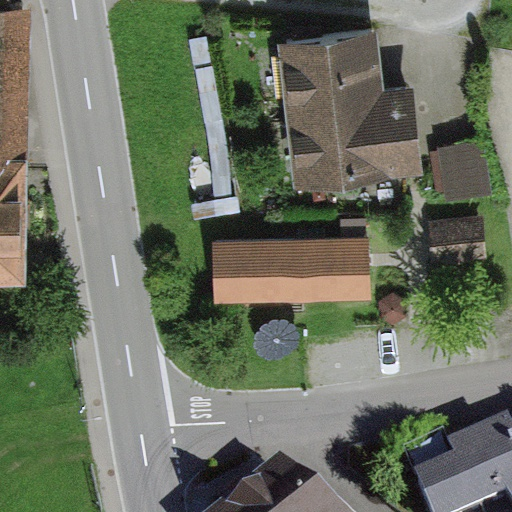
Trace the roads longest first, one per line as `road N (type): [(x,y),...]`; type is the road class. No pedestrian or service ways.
road 1 (tertiary): [(75,0),(142,432)]
road 2 (unclassified): [(511,389),(312,418)]
road 3 (unclassified): [(312,418),(142,432)]
